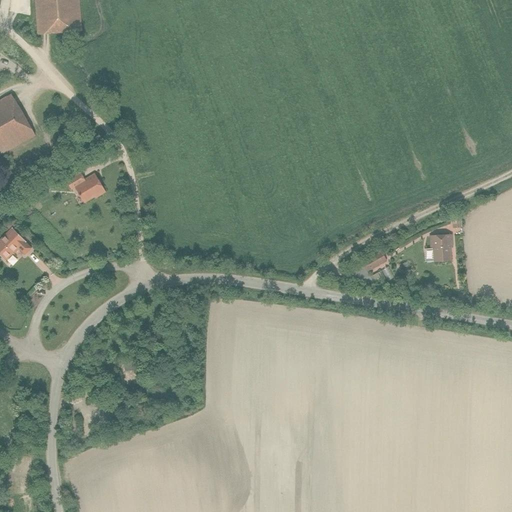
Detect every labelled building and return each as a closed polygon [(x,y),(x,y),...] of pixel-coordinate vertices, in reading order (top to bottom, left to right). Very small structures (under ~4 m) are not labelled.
[(75,0),(32,0),(34,27),(77,25),(75,0)] [(0,141),(30,124),(6,83),(0,86),(0,141)] [(78,162),(61,172),(67,183),(71,181),(80,196),(101,183),(91,166),(83,171),(78,162)] [(450,220),(458,219),(458,210),(450,211),(450,220)] [(9,218),(0,226),(0,249),(1,251),(15,239),(20,245),(28,238),(9,218)] [(447,223),(425,224),(427,254),(449,254),(447,223)] [(370,275),(389,270),(385,256),(388,255),(386,250),(365,255),(370,275)] [(354,274),(367,269),(362,257),(350,262),(354,274)]
